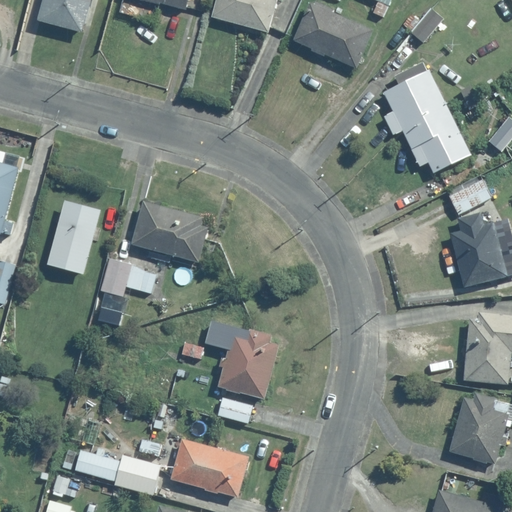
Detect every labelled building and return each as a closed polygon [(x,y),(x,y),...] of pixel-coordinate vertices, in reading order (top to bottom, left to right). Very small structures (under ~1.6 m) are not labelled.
[(96,0),(46,0),(40,22),(87,35),(96,0)] [(141,0),(188,11),(190,0),(141,0)] [(218,0),(212,19),(269,37),(280,0),(218,0)] [(395,0),(372,0),(379,3),(374,14),(386,20),(395,0)] [(373,31),(315,3),(296,42),(354,70),(373,31)] [(416,15),(405,26),(422,44),(446,21),(434,9),(421,21),(416,15)] [(472,156),(431,74),(427,75),(422,64),(395,77),(400,87),(386,95),(395,113),(387,117),(396,135),(402,132),(422,170),(431,166),(435,175),(472,156)] [(474,87),(461,92),(470,113),(483,108),(474,87)] [(511,141),(511,119),(509,117),(488,141),(501,153),(511,141)] [(0,150),(0,237),(3,238),(27,158),(0,150)] [(484,181),(451,197),(460,215),(493,199),(484,181)] [(104,211),(67,201),(49,267),(86,278),(104,211)] [(144,204),(133,246),(201,264),(210,229),(202,227),(204,219),(144,204)] [(511,276),(497,225),(488,227),(484,214),(459,222),(461,232),(451,235),(466,289),(511,276)] [(19,265),(0,259),(0,309),(7,312),(19,265)] [(148,270),(113,260),(104,292),(125,298),(128,287),(142,291),(148,270)] [(124,303),(105,298),(99,321),(118,326),(124,303)] [(471,318),(470,331),(468,358),(465,382),(511,386),(511,382),(511,317),(480,315),(480,319),(471,318)] [(282,340),(213,320),(206,346),(231,353),(229,360),(223,358),(219,370),(225,371),(219,389),(264,402),(282,340)] [(208,349),(186,342),(182,354),(204,361),(208,349)] [(474,401),(466,399),(451,453),(496,466),(506,430),(511,431),(511,402),(476,392),(474,401)] [(255,407),(225,398),(219,417),(249,426),(255,407)] [(165,404),(165,405),(153,426),(164,432),(176,410),(165,404)] [(251,457),(186,438),(174,481),(239,499),(251,457)] [(164,446),(144,439),(140,451),(160,458),(164,446)] [(118,481),(116,486),(158,495),(164,465),(125,456),(124,461),(83,452),(78,472),(118,481)] [(75,474),(60,469),(52,494),(67,499),(75,474)] [(437,493),(433,511),(505,511),(509,494),(491,490),(488,504),(437,493)]
